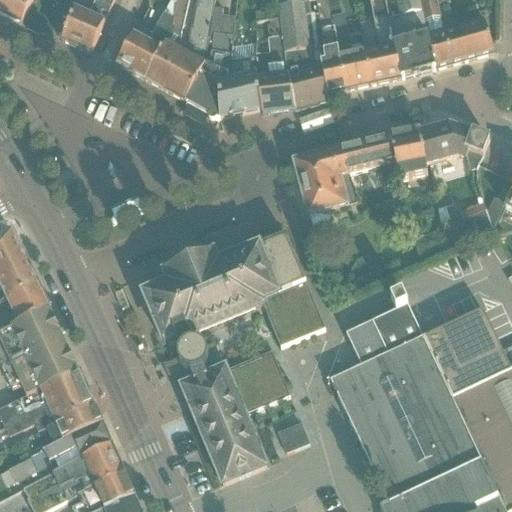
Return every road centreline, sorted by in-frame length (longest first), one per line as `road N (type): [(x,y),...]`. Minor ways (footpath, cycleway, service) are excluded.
road 1 (residential): [(69,275),(254,202),(262,193),(260,165),(271,156),(447,91)]
road 2 (secondary): [(175,511),(69,275)]
road 3 (residential): [(181,114),(0,32)]
